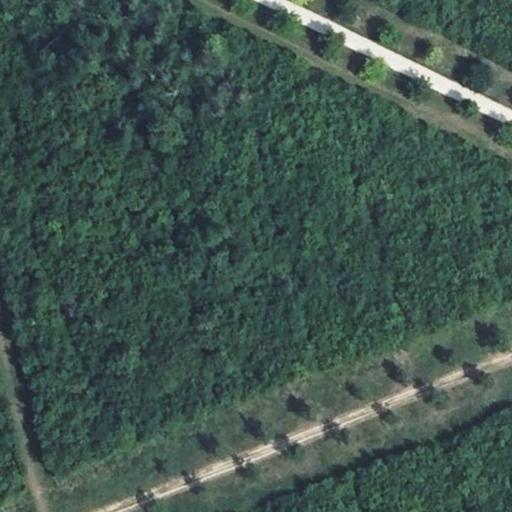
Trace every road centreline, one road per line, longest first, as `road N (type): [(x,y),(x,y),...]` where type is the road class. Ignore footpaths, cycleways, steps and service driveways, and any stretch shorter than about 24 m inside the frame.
road 1 (unknown): [(116,511),(511,357)]
road 2 (track): [(511,117),(272,0)]
road 3 (unknown): [(43,511),(0,335)]
